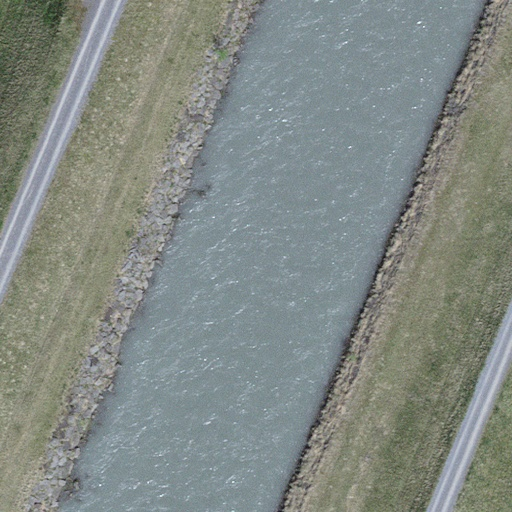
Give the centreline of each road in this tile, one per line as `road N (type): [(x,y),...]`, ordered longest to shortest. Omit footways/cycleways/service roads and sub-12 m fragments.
road 1 (track): [(116,0),(0,281)]
road 2 (track): [(444,511),(511,349)]
